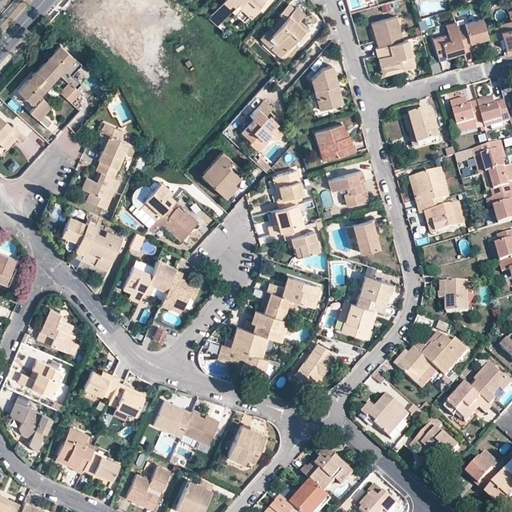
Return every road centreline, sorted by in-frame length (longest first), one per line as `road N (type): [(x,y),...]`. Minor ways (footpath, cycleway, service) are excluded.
road 1 (residential): [(332,404),(401,325),(415,276),(365,103)]
road 2 (residential): [(53,258),(135,352),(162,368)]
road 3 (residential): [(505,65),(365,103)]
road 4 (residential): [(227,252),(236,282),(162,368)]
road 5 (residential): [(162,368),(291,414)]
road 6 (residential): [(334,417),(430,506)]
road 7 (residential): [(0,441),(40,484),(100,511)]
road 8 (residential): [(53,258),(0,367)]
